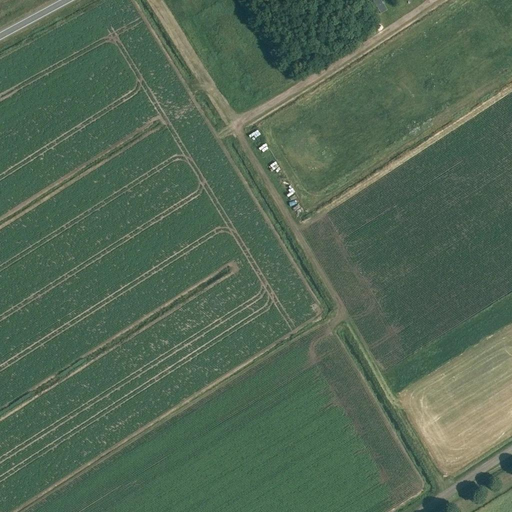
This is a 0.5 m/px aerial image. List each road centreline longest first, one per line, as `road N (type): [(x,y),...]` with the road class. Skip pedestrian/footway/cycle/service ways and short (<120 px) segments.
road 1 (track): [(430,0),(235,128),(448,492)]
road 2 (track): [(238,121),(152,0)]
